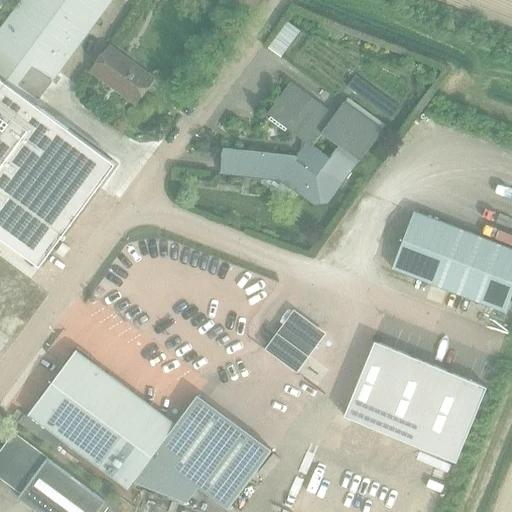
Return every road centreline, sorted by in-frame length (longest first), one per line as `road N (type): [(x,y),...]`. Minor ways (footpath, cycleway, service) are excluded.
road 1 (residential): [(134,204),(501,345)]
road 2 (residential): [(134,204),(280,0)]
road 3 (residential): [(0,381),(134,204)]
